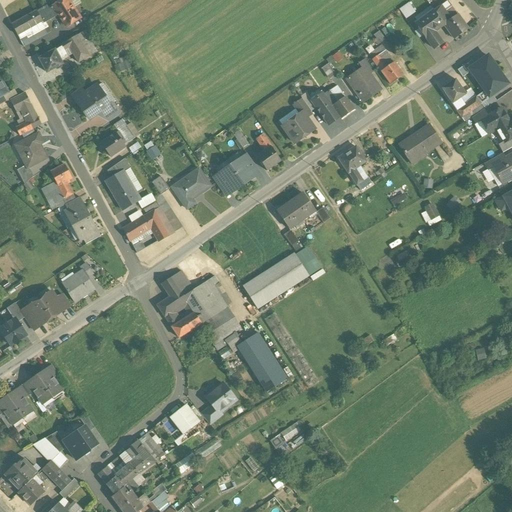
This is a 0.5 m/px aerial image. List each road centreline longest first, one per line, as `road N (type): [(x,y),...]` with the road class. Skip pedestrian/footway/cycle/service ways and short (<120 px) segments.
road 1 (residential): [(491,28),(138,282)]
road 2 (residential): [(0,17),(138,282)]
road 3 (residential): [(111,511),(90,470),(164,409),(180,385),(138,282)]
road 4 (residential): [(138,282),(0,373)]
